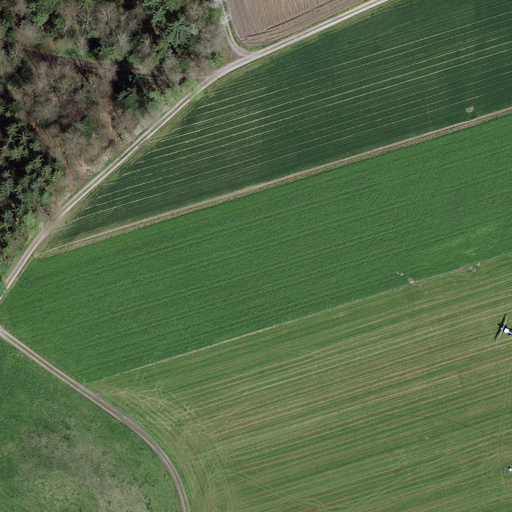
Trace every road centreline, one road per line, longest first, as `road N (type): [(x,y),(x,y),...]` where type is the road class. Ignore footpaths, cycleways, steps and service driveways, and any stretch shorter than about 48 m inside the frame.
road 1 (track): [(207,81),(68,204),(0,300)]
road 2 (track): [(0,332),(165,456),(178,511)]
road 3 (track): [(207,81),(0,47)]
road 4 (track): [(378,0),(240,61)]
